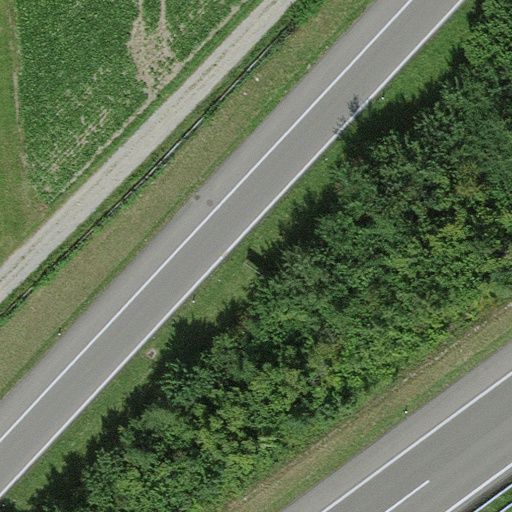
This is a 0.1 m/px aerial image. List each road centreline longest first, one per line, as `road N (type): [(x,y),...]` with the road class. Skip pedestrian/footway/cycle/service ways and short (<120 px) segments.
road 1 (motorway): [(431,0),(0,464)]
road 2 (track): [(278,0),(0,283)]
road 3 (motorway): [(511,422),(390,511)]
